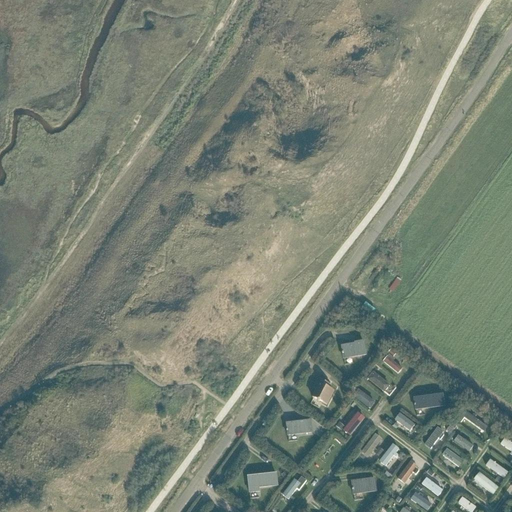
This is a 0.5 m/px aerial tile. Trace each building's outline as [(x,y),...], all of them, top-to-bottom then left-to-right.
[(351,346),(341,348),(342,354),(341,354),(342,355),(343,355),(343,360),(365,356),(363,343),(355,344),(355,346),(351,347),(351,346)] [(317,392),(313,400),(317,402),(319,403),(327,406),(326,405),(330,398),(331,399),(334,393),(326,389),(327,386),(318,381),(314,390),(317,392)] [(432,397),(432,398),(423,400),(422,399),(414,400),(415,411),(444,407),(442,396),(432,397)] [(296,424),(286,425),(287,430),(286,430),(286,432),(287,432),(288,437),(312,434),(310,422),(296,424)] [(339,423),(336,427),(341,432),(345,428),(339,423)] [(275,475),(247,478),(249,489),(248,490),(249,493),(258,492),(258,489),(277,487),(275,475)] [(374,480),(352,483),(352,489),(352,491),(353,491),(353,495),(376,492),(374,480)]
